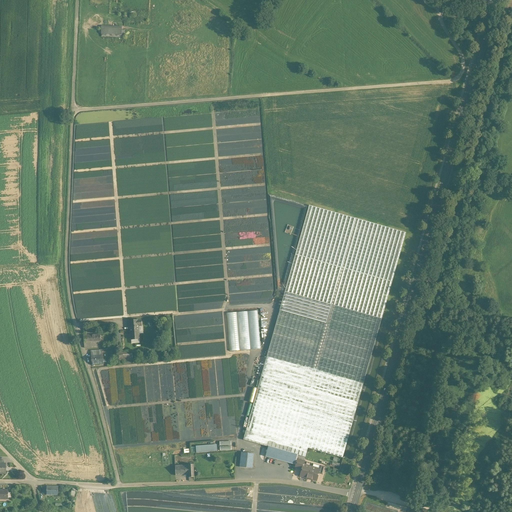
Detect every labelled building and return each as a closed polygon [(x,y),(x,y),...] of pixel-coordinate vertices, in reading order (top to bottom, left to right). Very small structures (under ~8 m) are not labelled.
[(125,30),(99,29),(99,33),(101,33),(101,37),(121,38),(121,34),(125,34),(125,30)] [(405,233),(309,206),(280,310),(326,323),(331,305),(381,319),(405,233)] [(381,319),(331,305),(326,323),(280,310),(267,357),(363,383),(381,319)] [(259,310),(226,313),(230,353),(262,350),(259,310)] [(141,320),(129,321),(129,327),(130,327),(131,339),(139,339),(138,326),(141,326),(141,320)] [(100,334),(84,336),(85,348),(101,346),(100,334)] [(102,350),(91,351),(92,365),(103,364),(102,350)] [(134,352),(123,353),(124,362),(135,361),(134,352)] [(363,383),(267,357),(243,440),(269,447),(297,455),(305,457),(308,448),(342,458),(363,383)] [(257,390),(252,388),(248,403),(253,404),(257,390)] [(220,441),(220,450),(231,450),(231,441),(220,441)] [(217,445),(196,446),(197,454),(218,452),(217,445)] [(269,447),(266,456),(295,464),(297,455),(269,447)] [(254,454),(241,452),(239,467),(252,468),(254,454)] [(304,461),(297,459),(295,467),(302,469),(303,464),(304,461)] [(300,476),(308,478),(312,467),(303,464),(302,469),(300,476)] [(193,465),(188,465),(179,466),(179,471),(185,470),(186,475),(189,475),(189,477),(194,477),(193,465)] [(185,470),(179,471),(179,466),(175,466),(175,476),(186,475),(185,470)] [(312,467),(308,478),(317,481),(319,473),(320,469),(313,467),(312,467)] [(59,486),(47,485),(47,494),(47,495),(58,496),(59,486)] [(0,499),(9,499),(8,490),(0,489),(0,499)]
